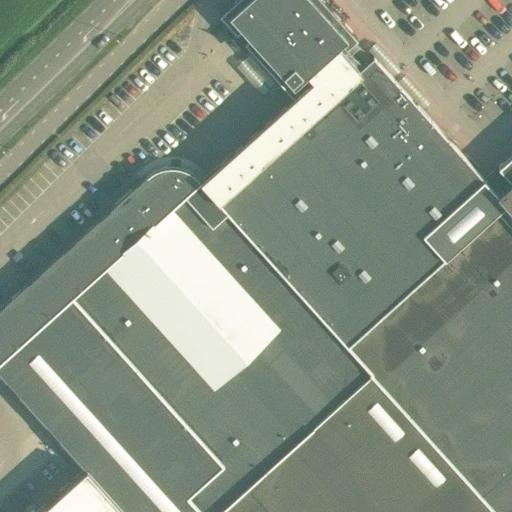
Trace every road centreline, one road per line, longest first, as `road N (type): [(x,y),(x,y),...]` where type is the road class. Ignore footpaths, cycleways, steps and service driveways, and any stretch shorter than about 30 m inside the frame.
road 1 (unclassified): [(0,176),(179,0)]
road 2 (primary): [(0,119),(123,0)]
